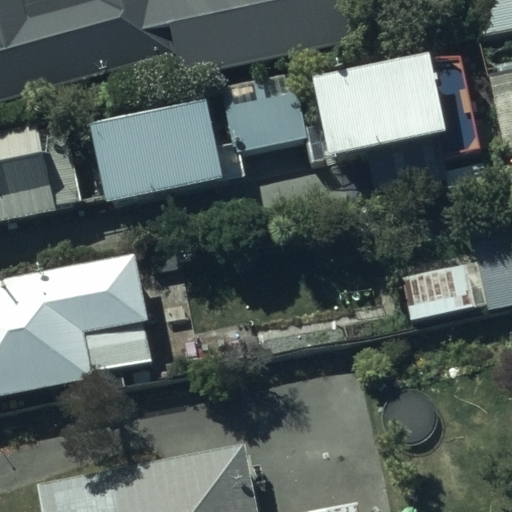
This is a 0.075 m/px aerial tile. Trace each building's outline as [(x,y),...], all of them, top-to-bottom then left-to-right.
[(0,0),(0,109),(174,59),(156,0),(0,0)] [(356,0),(164,0),(183,86),(366,48),(356,0)] [(511,35),(511,0),(474,0),(483,42),(511,35)] [(330,168),(369,160),(376,201),(447,188),(442,166),(482,158),(463,64),(434,70),(433,65),(314,89),(330,168)] [(511,76),(490,82),(508,161),(511,160),(511,76)] [(293,78),(222,93),(236,159),(306,145),(293,78)] [(203,109),(92,131),(90,132),(106,214),(227,190),(211,113),(204,115),(203,109)] [(38,131),(0,138),(0,230),(59,219),(58,211),(82,206),(67,133),(40,138),(38,131)] [(478,268),(403,281),(411,324),(487,310),(489,317),(511,312),(511,235),(511,234),(473,242),(478,268)] [(0,404),(93,386),(92,380),(151,368),(143,328),(150,327),(136,260),(0,286),(0,404)] [(259,511),(247,452),(39,493),(42,511),(259,511)]
